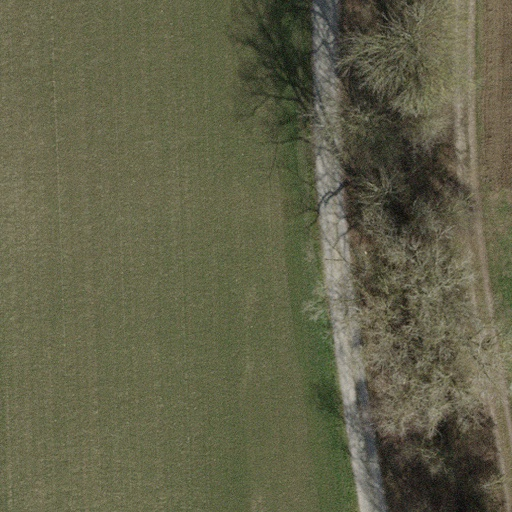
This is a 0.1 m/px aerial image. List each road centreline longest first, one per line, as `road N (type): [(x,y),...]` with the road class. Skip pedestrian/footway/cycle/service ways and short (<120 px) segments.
road 1 (track): [(385,511),(332,159),(336,0)]
road 2 (track): [(470,0),(468,180),(511,456)]
